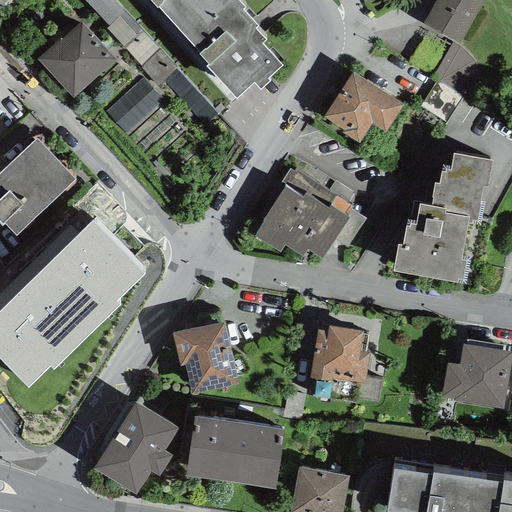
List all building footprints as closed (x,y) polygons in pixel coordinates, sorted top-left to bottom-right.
[(83,0),(109,26),(124,11),(113,0),(83,0)] [(158,6),(180,31),(213,0),(149,0),(157,7),(158,6)] [(246,8),(239,0),(213,0),(180,31),(201,53),(199,55),(208,65),(206,67),(235,100),(253,84),(260,91),(270,82),(267,79),(282,66),(262,44),(267,40),(257,29),(259,27),(244,10),(246,8)] [(484,0),(436,0),(423,23),(459,44),(484,0)] [(106,29),(141,68),(161,49),(124,11),(109,26),(106,29)] [(37,59),(73,99),(116,60),(81,22),(61,39),(60,39),(37,59)] [(452,43),(430,79),(471,102),(476,80),(474,61),(460,47),(452,43)] [(162,81),(176,69),(161,49),(141,68),(158,86),(162,81)] [(204,126),(217,114),(176,69),(162,81),(204,126)] [(385,133),(403,105),(353,72),(323,117),(343,130),(341,133),(359,143),(371,123),(385,133)] [(126,135),(163,101),(143,78),(105,112),(126,135)] [(16,236),(76,180),(36,139),(0,172),(0,223),(2,226),(4,224),(16,236)] [(457,279),(462,280),(465,261),(461,260),(467,224),(472,225),(472,221),(477,222),(483,188),(487,188),(492,160),(453,154),(450,171),(445,170),(444,172),(440,172),(438,183),(434,182),(431,198),(432,199),(430,207),(420,205),(416,226),(410,225),(409,229),(407,228),(403,247),(398,246),(394,271),(456,282),(457,279)] [(307,251),(322,260),(335,239),(346,248),(366,219),(351,210),(353,208),(296,170),(293,172),(289,169),(280,185),(285,187),(262,221),(264,222),(254,237),(280,253),(284,245),(303,257),(307,251)] [(0,311),(0,359),(27,388),(50,366),(53,369),(119,305),(115,302),(143,275),(92,222),(0,311)] [(224,322),(173,334),(180,366),(184,365),(191,394),(238,384),(224,322)] [(318,330),(310,378),(332,382),(332,379),(359,384),(364,385),(365,378),(370,352),(365,352),(368,335),(363,334),(363,332),(328,326),(327,332),(318,330)] [(453,401),(503,409),(511,355),(511,352),(502,351),(503,346),(467,340),(466,345),(463,345),(460,366),(447,364),(442,397),(453,399),(453,401)] [(382,381),(365,378),(364,385),(359,384),(357,399),(378,402),(382,381)] [(282,419),(301,421),(305,390),(288,383),(282,419)] [(167,404),(143,389),(138,398),(161,412),(167,404)] [(93,469),(136,496),(150,472),(159,477),(172,456),(164,451),(178,429),(135,402),(93,469)] [(284,430),(194,417),(186,476),(275,490),(284,430)] [(342,511),(349,476),(298,467),(290,511),(342,511)] [(393,469),(386,511),(511,511),(511,481),(503,481),(502,482),(432,472),(431,475),(393,469)]
